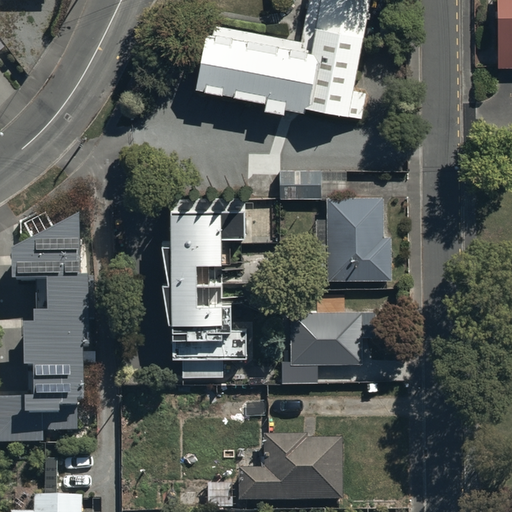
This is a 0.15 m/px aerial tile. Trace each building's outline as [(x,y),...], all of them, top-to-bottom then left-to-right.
[(343,102),(370,0),(308,0),(301,30),(194,2),(179,59),(343,102)] [(511,0),(497,0),(499,65),(511,64),(511,0)] [(327,152),(287,151),(287,166),(327,167),(327,152)] [(321,170),(279,170),(279,199),(322,199),(321,170)] [(327,240),(327,280),(392,279),(391,237),(383,237),(383,198),(328,199),(328,218),(316,218),(317,240),(327,240)] [(24,226),(31,242),(12,252),(12,282),(47,281),(47,312),(34,312),(35,326),(24,326),(25,368),(34,368),(35,398),(0,398),(0,442),(44,442),(44,433),(76,432),(76,398),(84,398),(83,364),(96,364),(95,352),(91,352),(90,319),(97,319),(96,279),(80,279),(79,216),(75,218),(68,205),(24,226)] [(245,206),(170,206),(170,239),(164,240),(168,282),(163,282),(169,322),(174,322),(174,358),(181,358),(181,376),(225,377),(225,358),(245,358),(245,328),(231,328),(231,300),(222,300),(222,260),(230,260),(231,235),(245,235),(245,206)] [(378,311),(291,313),(292,363),(364,362),(364,336),(379,336),(378,311)] [(238,467),(238,499),(342,500),(343,439),(306,439),(306,435),(266,435),(266,467),(238,467)] [(234,482),(208,483),(209,508),(235,507),(234,482)] [(81,511),(82,494),(34,493),(34,511),(13,511),(12,511),(81,511)]
